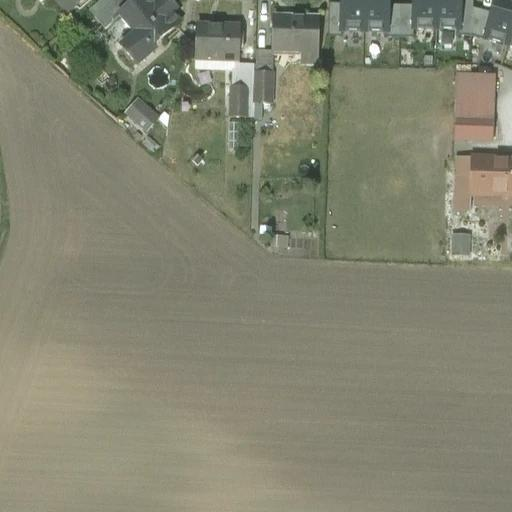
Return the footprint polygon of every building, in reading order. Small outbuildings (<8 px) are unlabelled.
[(51,0),(52,1),(53,0),(54,0),(68,16),(87,0),(51,0)] [(126,0),(103,0),(90,13),(106,31),(121,17),(120,16),(131,5),(126,0)] [(137,0),(131,5),(120,16),(121,17),(134,33),(149,49),(152,46),(179,23),(179,24),(179,23),(170,13),(167,15),(160,6),(162,4),(158,0),(137,0)] [(364,0),(364,35),(389,35),(389,0),(364,0)] [(436,33),(437,0),(411,0),(411,32),(436,33)] [(437,0),(436,33),(462,34),(462,0),(437,0)] [(508,48),(511,33),(511,0),(494,0),(482,40),(508,48)] [(318,20),(274,19),(274,35),(272,35),(271,53),(273,53),(317,54),(318,20)] [(239,29),(197,27),(197,41),(196,41),(196,61),(238,63),(239,29)] [(149,49),(134,33),(118,47),(138,69),(157,52),(152,46),(149,49)] [(271,53),(256,52),(256,74),(272,75),(273,53),(271,53)] [(256,74),(255,74),(254,105),(271,106),(272,75),(256,74)] [(495,78),(455,76),(454,118),(494,120),(495,78)] [(246,90),(230,89),(230,119),(246,119),(246,90)] [(137,100),(123,115),(146,135),(159,119),(137,100)] [(493,120),(454,118),(453,141),(492,143),(493,120)] [(472,161),(455,160),(454,195),(470,196),(472,161)] [(511,162),(472,161),(470,196),(511,197),(511,162)] [(472,248),(472,235),(457,235),(457,247),(472,248)]
